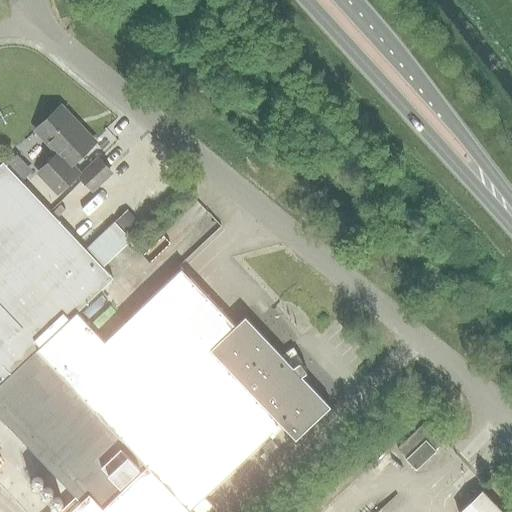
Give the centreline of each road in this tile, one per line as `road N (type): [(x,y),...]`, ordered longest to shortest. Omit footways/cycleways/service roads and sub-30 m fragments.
road 1 (residential): [(327,265),(10,0)]
road 2 (primary): [(511,217),(324,0)]
road 3 (residential): [(327,265),(511,417)]
road 4 (unknown): [(511,426),(447,499),(410,492),(365,511)]
